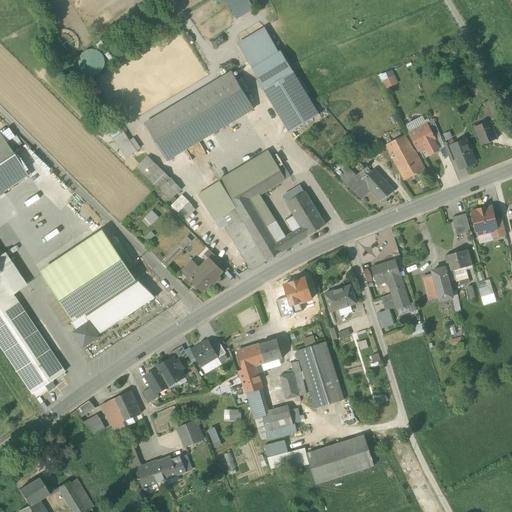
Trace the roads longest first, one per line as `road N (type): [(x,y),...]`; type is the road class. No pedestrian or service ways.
road 1 (secondary): [(0,453),(97,380),(296,258),(511,168)]
road 2 (track): [(346,235),(409,435),(450,511)]
road 3 (track): [(205,310),(0,111)]
road 4 (unknown): [(409,435),(281,402),(273,375),(288,359),(266,275)]
road 5 (track): [(444,0),(511,113)]
